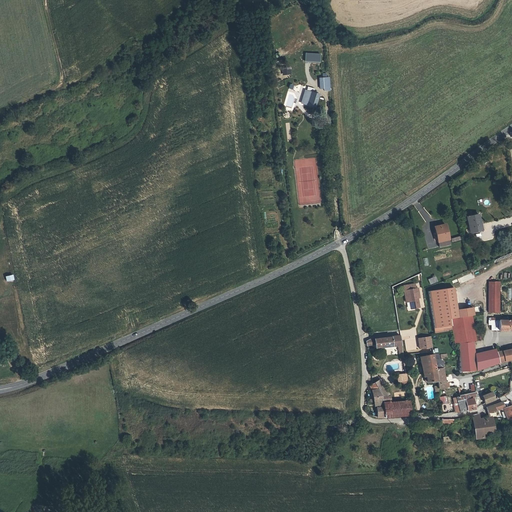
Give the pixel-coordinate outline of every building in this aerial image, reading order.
[(305,53),(305,62),(320,62),(320,53),(305,53)] [(319,90),(330,90),(329,77),(318,77),(319,90)] [(305,87),(302,99),(316,102),(319,90),(305,87)] [(464,216),(467,231),(478,229),(477,223),(478,222),(477,214),(464,216)] [(436,234),(437,240),(446,239),(443,224),(433,226),(434,234),(436,234)] [(457,279),(459,284),(475,277),(472,272),(457,279)] [(428,279),(430,285),(438,281),(435,276),(428,279)] [(487,281),(487,311),(498,311),(497,281),(487,281)] [(406,288),(410,307),(417,306),(414,287),(416,287),(415,282),(402,284),(403,289),(406,288)] [(455,344),(459,343),(476,340),(471,315),(450,318),(455,344)] [(511,329),(511,320),(508,320),(508,317),(502,317),(502,320),(488,320),(488,325),(491,325),(491,329),(511,329)] [(365,340),(366,345),(375,343),(376,347),(397,342),(400,341),(399,332),(365,340)] [(431,337),(418,337),(418,349),(432,348),(431,337)] [(475,351),(475,354),(478,353),(476,340),(459,343),(459,354),(475,351)] [(511,359),(511,348),(505,350),(504,347),(500,348),(501,351),(496,352),(498,364),(511,359)] [(479,369),(498,364),(496,352),(496,349),(478,353),(475,354),(475,351),(459,354),(460,373),(479,369)] [(434,355),(420,357),(423,375),(426,375),(426,381),(437,379),(436,369),(434,361),(434,355)] [(434,361),(436,369),(443,369),(441,361),(434,361)] [(438,388),(449,389),(448,382),(445,382),(443,369),(436,369),(437,379),(438,385),(438,388)] [(384,395),(389,394),(381,379),(376,381),(376,382),(384,395)] [(376,382),(373,383),(371,384),(376,402),(378,401),(385,401),(384,395),(376,382)] [(466,399),(468,411),(475,409),(479,407),(478,404),(475,405),(474,398),(476,398),(475,394),(477,394),(477,391),(476,392),(461,395),(461,397),(462,401),(466,399)] [(485,405),(496,400),(493,392),(482,396),(485,405)] [(462,401),(461,397),(456,397),(457,411),(460,412),(461,412),(468,411),(466,399),(462,401)] [(385,401),(385,407),(388,407),(388,411),(395,410),(395,417),(409,415),(409,410),(406,398),(392,400),(385,401)] [(485,408),(486,413),(503,409),(502,403),(485,408)] [(385,417),(395,417),(395,410),(388,411),(388,407),(385,407),(385,417)] [(511,411),(510,407),(503,409),(505,419),(511,418),(511,411)] [(487,418),(477,420),(471,421),(473,439),(480,438),(481,433),(491,432),(499,432),(499,426),(492,427),(491,418),(487,418)]
